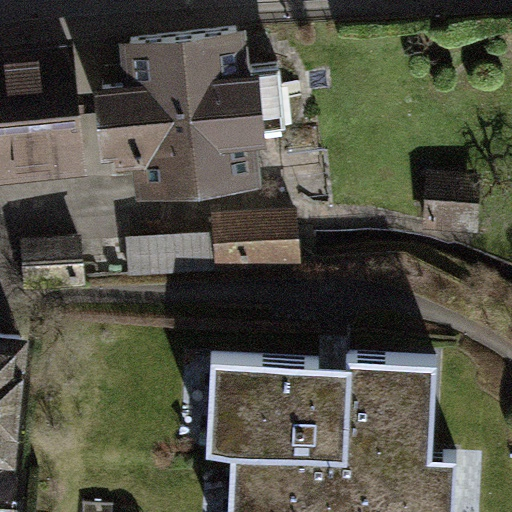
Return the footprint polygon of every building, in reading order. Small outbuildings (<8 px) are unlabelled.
[(152,52),(156,92),(117,95),(124,170),(155,167),(159,216),(319,201),(304,38),(152,52)] [(85,45),(0,58),(0,187),(104,171),(85,45)] [(464,169),(419,168),(418,224),(463,225),(464,169)] [(220,238),(137,243),(140,279),(312,268),(309,216),(219,221),(220,238)] [(92,239),(28,245),(32,292),(96,287),(92,239)] [(34,339),(0,336),(0,478),(24,480),(34,339)] [(460,380),(234,369),(230,456),(255,457),(252,511),(477,511),(479,465),(456,464),(460,380)]
